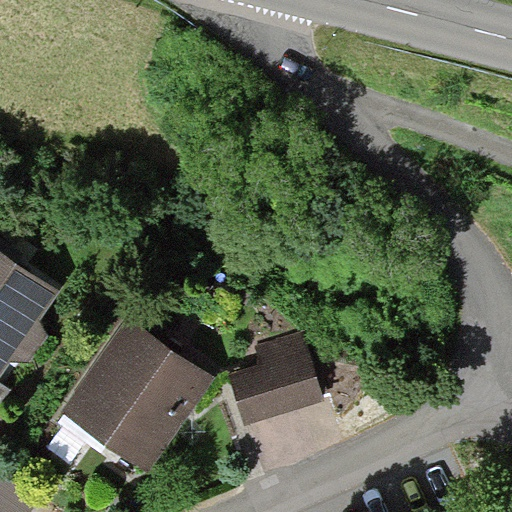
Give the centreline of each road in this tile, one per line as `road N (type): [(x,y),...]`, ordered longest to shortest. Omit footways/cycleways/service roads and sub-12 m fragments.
road 1 (residential): [(317,94),(436,220),(505,320),(511,343)]
road 2 (residential): [(238,511),(472,398),(511,365)]
road 3 (residential): [(511,166),(317,94)]
road 4 (tertiary): [(362,0),(511,38)]
road 5 (residential): [(235,0),(317,94)]
